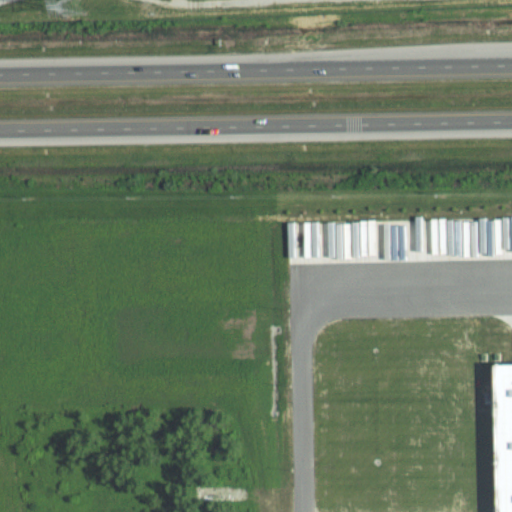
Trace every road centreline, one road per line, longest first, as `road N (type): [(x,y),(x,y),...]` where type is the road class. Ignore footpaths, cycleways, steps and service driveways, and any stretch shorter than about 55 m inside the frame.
road 1 (motorway): [(0,130),(511,121)]
road 2 (motorway): [(511,64),(0,73)]
